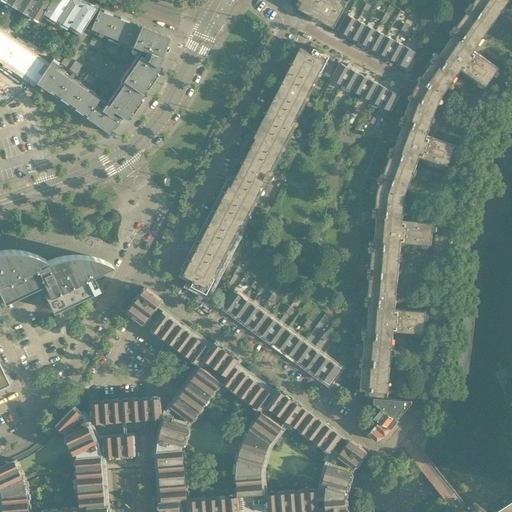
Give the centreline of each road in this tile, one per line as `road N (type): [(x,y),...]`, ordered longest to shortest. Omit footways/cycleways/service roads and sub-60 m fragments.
road 1 (residential): [(511,74),(481,120),(448,217),(429,395),(384,448),(178,303)]
road 2 (residential): [(152,284),(291,16)]
road 3 (residential): [(40,419),(127,265)]
road 4 (tertiary): [(125,160),(165,119),(205,35)]
road 5 (tertiary): [(205,35),(151,121),(119,152)]
road 6 (residential): [(415,88),(291,16)]
